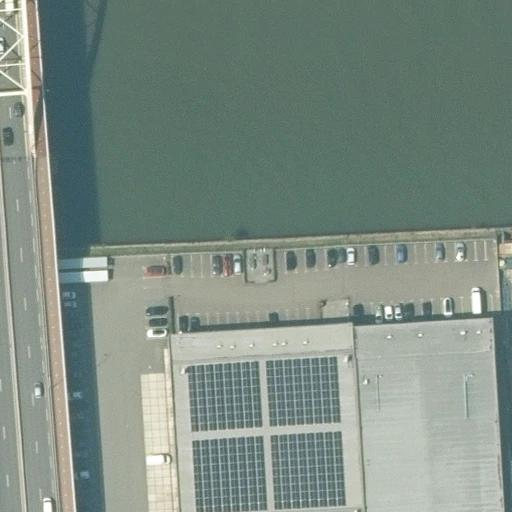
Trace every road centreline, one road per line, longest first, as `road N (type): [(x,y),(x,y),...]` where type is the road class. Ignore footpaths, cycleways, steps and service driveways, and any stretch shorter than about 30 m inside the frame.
road 1 (primary): [(43,511),(1,0)]
road 2 (primary): [(0,369),(11,511)]
